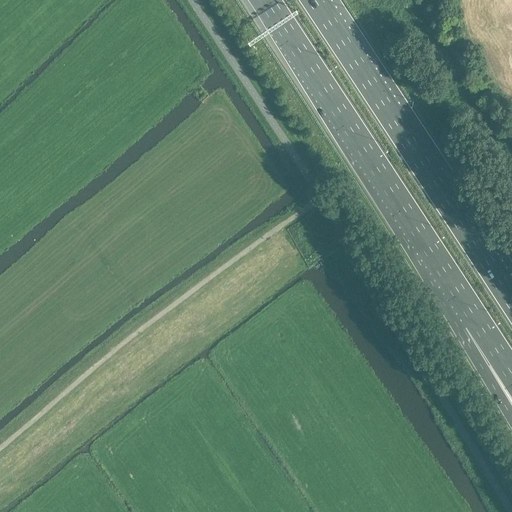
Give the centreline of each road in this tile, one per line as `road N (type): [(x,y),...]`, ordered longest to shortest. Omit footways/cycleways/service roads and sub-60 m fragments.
road 1 (motorway): [(266,0),(476,320)]
road 2 (motorway): [(506,292),(312,0)]
